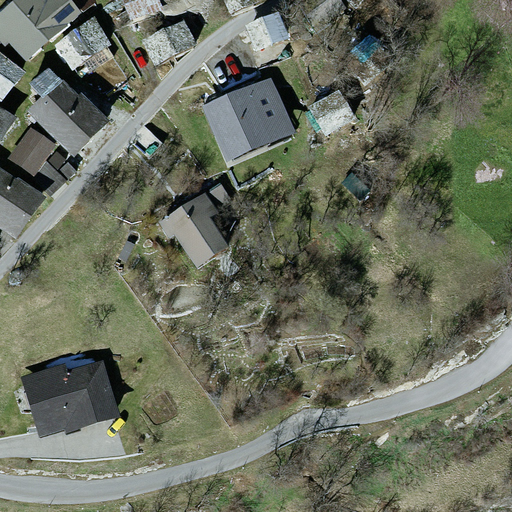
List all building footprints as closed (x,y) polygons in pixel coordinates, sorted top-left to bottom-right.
[(34,0),(19,0),(0,16),(0,44),(20,68),(75,22),(56,0),(51,0),(42,8),(34,0)] [(157,0),(119,0),(130,26),(162,13),(157,0)] [(248,0),(213,0),(223,23),(253,11),(248,0)] [(343,15),(332,0),(309,0),(298,8),(314,33),(343,15)] [(366,0),(346,0),(356,10),(366,0)] [(280,19),(247,34),(259,60),(292,45),(280,19)] [(185,22),(141,43),(154,71),(198,50),(185,22)] [(90,24),(50,53),(68,79),(105,54),(90,24)] [(0,63),(0,103),(21,82),(0,63)] [(67,86),(27,113),(73,162),(110,126),(67,86)] [(269,86),(208,113),(231,166),(292,139),(269,86)] [(339,98),(313,111),(327,139),(353,126),(339,98)] [(0,139),(8,127),(0,121),(0,139)] [(31,132),(9,161),(34,181),(51,196),(65,183),(47,165),(57,152),(31,132)] [(0,177),(0,241),(6,247),(38,208),(0,177)] [(200,201),(158,225),(187,275),(219,257),(202,229),(213,223),(200,201)] [(94,362),(15,380),(29,442),(109,424),(94,362)]
